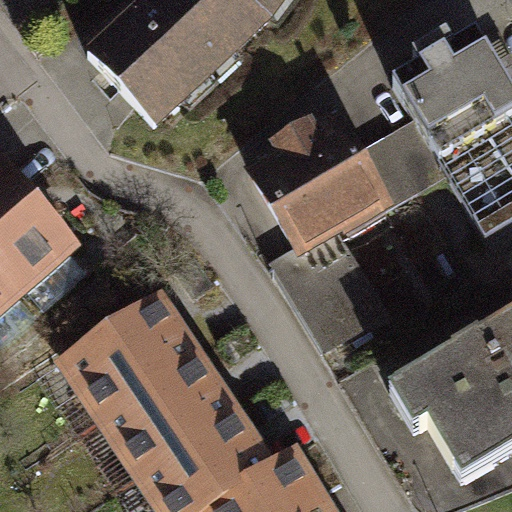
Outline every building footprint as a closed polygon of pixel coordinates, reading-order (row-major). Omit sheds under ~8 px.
[(268,24),(236,0),(152,0),(89,58),(154,129),(268,24)] [(236,0),(268,24),(285,0),(236,0)] [(511,125),(511,101),(477,41),(454,55),(447,43),(415,62),(422,74),(394,90),(416,128),(447,180),(487,248),(511,233),(511,132),(509,128),(511,125)] [(416,128),(385,146),(417,198),(447,180),(416,128)] [(357,163),(339,132),(318,145),(312,134),(278,154),(285,165),(256,182),(300,257),(288,264),(274,272),(323,355),(384,319),(336,238),(345,233),(349,239),(388,215),(357,163)] [(385,146),(357,163),(388,215),(417,198),(385,146)] [(77,246),(0,157),(0,271),(21,295),(77,246)] [(0,312),(21,295),(0,271),(0,312)] [(98,419),(204,351),(166,292),(60,360),(98,419)] [(511,327),(393,395),(417,437),(433,427),(465,483),(511,456),(511,327)] [(136,478),(242,410),(204,351),(98,419),(136,478)] [(210,511),(279,468),(242,410),(136,478),(158,511),(210,511)] [(336,511),(300,455),(279,468),(210,511),(336,511)]
